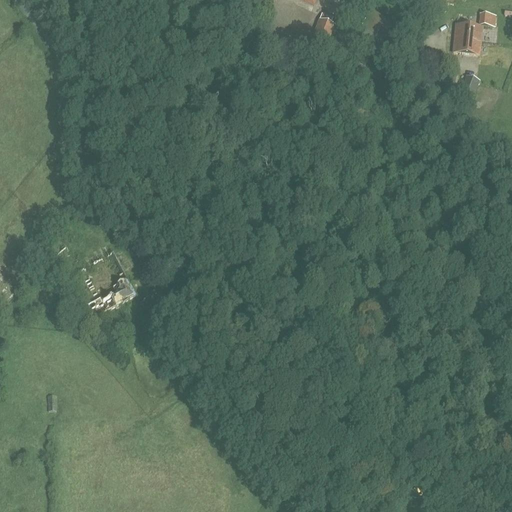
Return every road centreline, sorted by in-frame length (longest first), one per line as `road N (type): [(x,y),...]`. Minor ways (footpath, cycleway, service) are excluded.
road 1 (unclassified): [(447,511),(298,369),(0,7)]
road 2 (unclassified): [(511,168),(372,74),(159,0)]
